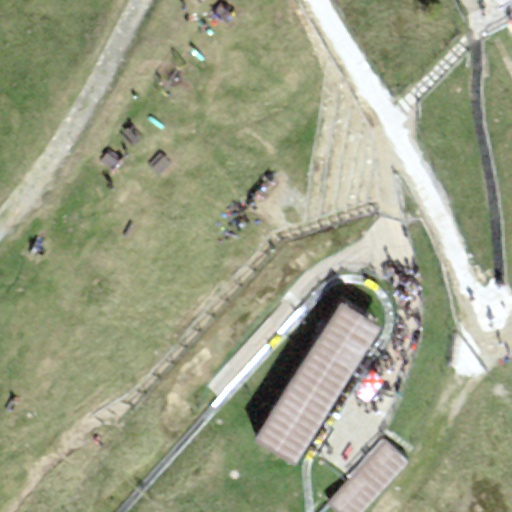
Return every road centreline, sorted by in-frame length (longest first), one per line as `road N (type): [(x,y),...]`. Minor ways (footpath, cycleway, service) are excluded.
road 1 (track): [(140,0),(54,153),(0,225)]
road 2 (track): [(382,119),(308,0)]
